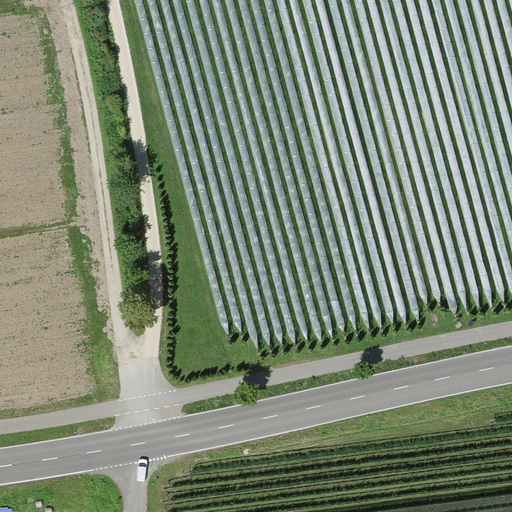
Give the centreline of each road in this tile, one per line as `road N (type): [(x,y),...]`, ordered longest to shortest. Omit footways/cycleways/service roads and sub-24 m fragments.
road 1 (secondary): [(511,365),(141,442)]
road 2 (track): [(142,362),(123,334),(97,145),(62,0)]
road 3 (track): [(142,362),(155,318),(153,240),(111,0)]
road 4 (secondary): [(141,442),(0,466)]
